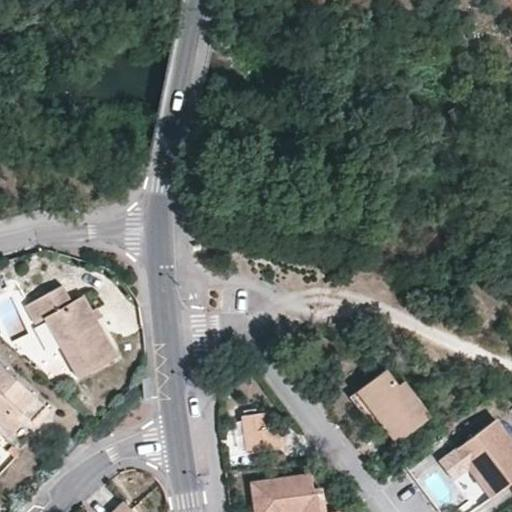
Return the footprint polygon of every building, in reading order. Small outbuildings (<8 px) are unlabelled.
[(116,354),(83,295),(72,301),(62,285),(25,306),(34,322),(42,319),(77,377),(116,354)] [(36,426),(50,410),(0,364),(0,425),(10,434),(26,417),(36,426)] [(384,366),(357,387),(386,426),(395,437),(429,413),(402,377),(397,381),(384,366)] [(273,433),(273,429),(262,430),(260,414),(239,416),(241,433),(247,433),(249,453),(278,449),(277,433),(273,433)] [(511,445),(490,417),(450,447),(486,494),(511,473),(511,445)] [(19,452),(11,445),(7,450),(14,456),(19,452)] [(474,503),(486,494),(450,447),(438,455),(474,503)] [(324,511),(322,488),(312,489),(309,475),(251,481),(254,511),(324,511)] [(112,511),(133,511),(123,502),(112,511)]
